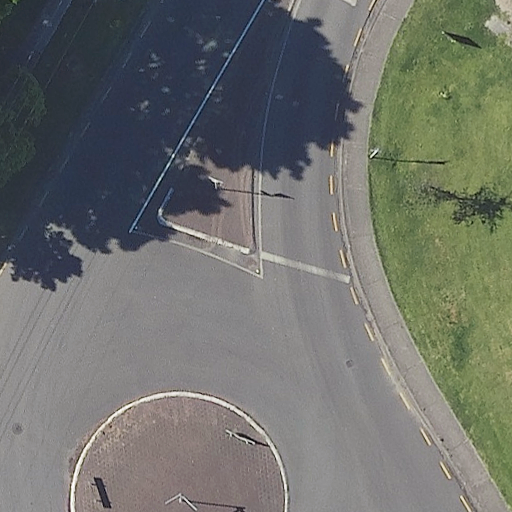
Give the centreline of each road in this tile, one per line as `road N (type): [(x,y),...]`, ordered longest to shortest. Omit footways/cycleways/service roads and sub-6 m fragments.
road 1 (tertiary): [(18,393),(101,186),(211,0)]
road 2 (tertiary): [(338,0),(299,139),(307,275),(332,391)]
road 3 (tertiary): [(18,393),(70,341),(102,324),(174,309),(247,323),(308,363),(332,391)]
road 4 (residential): [(345,413),(417,511)]
